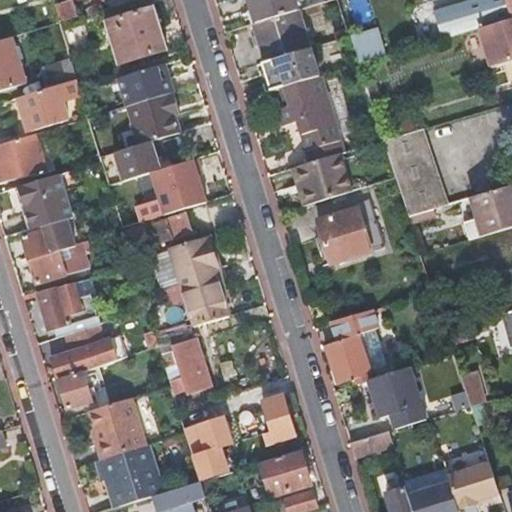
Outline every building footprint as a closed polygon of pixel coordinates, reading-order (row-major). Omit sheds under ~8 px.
[(72,0),(51,0),(59,25),(76,19),(78,19),(72,0)] [(103,0),(106,10),(139,0),(103,0)] [(274,20),(297,13),(293,0),(247,0),(256,26),(274,20)] [(444,42),(479,31),(511,21),(511,0),(477,0),(435,13),(444,42)] [(118,66),(166,52),(153,9),(106,24),(118,66)] [(286,58),(309,51),(297,13),(274,20),(256,26),(253,27),(257,38),(260,47),(264,60),(285,54),(286,58)] [(76,19),(59,25),(67,52),(70,51),(77,76),(92,72),(76,19)] [(491,69),(511,62),(511,21),(479,31),(491,69)] [(349,39),(359,67),(384,59),(375,31),(349,39)] [(0,89),(24,82),(11,39),(0,42),(0,89)] [(278,92),(281,91),(318,79),(319,79),(310,51),(309,51),(286,58),(262,65),(266,77),(272,75),(278,92)] [(77,82),(70,62),(55,67),(40,71),(47,91),(61,87),(77,82)] [(140,73),(124,78),(132,107),(169,95),(165,81),(161,82),(157,68),(140,73)] [(266,77),(271,94),(278,92),(272,75),(266,77)] [(340,156),(342,156),(318,79),(281,91),(287,110),(276,114),(281,130),(295,127),(307,167),(340,156)] [(61,87),(47,91),(18,100),(29,133),(62,122),(68,120),(64,106),(63,102),(81,96),(79,92),(77,82),(61,87)] [(132,107),(127,108),(138,147),(173,136),(180,134),(175,118),(179,116),(173,94),(169,95),(132,107)] [(396,180),(409,219),(448,207),(423,131),(384,143),(389,157),(396,180)] [(173,136),(138,147),(115,155),(124,183),(160,172),(155,155),(177,149),(173,136)] [(45,172),(35,137),(0,147),(0,182),(1,185),(45,172)] [(299,193),(304,209),(352,194),(340,156),(307,167),(296,170),(303,192),(299,193)] [(72,219),(58,176),(18,189),(31,231),(44,227),(68,220),(72,219)] [(163,217),(182,211),(181,207),(217,196),(214,181),(176,192),(173,181),(154,187),(163,217)] [(511,187),(459,204),(471,242),(511,229),(511,187)] [(332,266),(373,254),(359,212),(319,224),(332,266)] [(175,241),(193,234),(186,215),(168,221),(175,241)] [(76,246),(68,220),(44,227),(45,231),(23,238),(38,285),(65,278),(58,252),(76,246)] [(215,269),(219,268),(210,239),(171,252),(180,281),(215,269)] [(229,317),(215,269),(180,281),(187,303),(194,328),(229,317)] [(187,303),(180,281),(163,285),(172,308),(187,303)] [(99,326),(100,325),(91,297),(79,301),(74,285),(39,296),(50,331),(55,329),(58,339),(74,333),(99,326)] [(353,381),(354,387),(369,383),(373,381),(358,337),(376,331),(380,330),(375,315),(375,313),(358,318),(335,325),(332,326),(338,344),(325,348),(338,386),(353,381)] [(104,344),(99,326),(74,333),(77,342),(69,344),(71,349),(67,350),(51,356),(59,381),(83,373),(116,363),(109,342),(104,344)] [(376,331),(358,337),(371,373),(388,368),(376,331)] [(155,339),(154,336),(144,339),(149,353),(159,350),(155,339)] [(173,351),(162,354),(173,389),(185,386),(187,394),(211,387),(196,338),(172,345),(173,351)] [(454,356),(441,360),(449,386),(463,381),(461,376),(454,356)] [(373,381),(369,383),(381,422),(423,408),(411,370),(373,381)] [(471,407),(486,402),(477,371),(461,376),(463,381),(466,391),(471,407)] [(83,373),(59,381),(69,410),(92,403),(83,373)] [(445,415),(471,407),(466,391),(440,399),(445,415)] [(269,445),(297,437),(284,396),(264,402),(273,434),(266,436),(269,445)] [(146,447),(131,399),(89,413),(99,443),(96,444),(101,461),(144,448),(146,447)] [(480,404),(471,407),(477,425),(486,422),(480,404)] [(225,418),(184,431),(185,435),(199,481),(229,471),(223,448),(233,445),(225,418)] [(351,444),(356,458),(394,446),(390,432),(351,444)] [(144,448),(101,461),(96,463),(102,483),(110,481),(113,491),(119,508),(153,498),(159,496),(144,448)] [(311,487),(300,452),(261,464),(272,498),(311,487)] [(450,483),(409,496),(413,511),(459,511),(459,510),(478,504),(478,502),(500,495),(490,463),(449,476),(450,483)] [(110,481),(102,483),(105,493),(113,491),(110,481)] [(200,483),(159,496),(153,498),(157,511),(194,511),(191,503),(205,499),(200,483)] [(285,506),(264,511),(309,511),(318,509),(313,492),(284,501),(285,506)]
